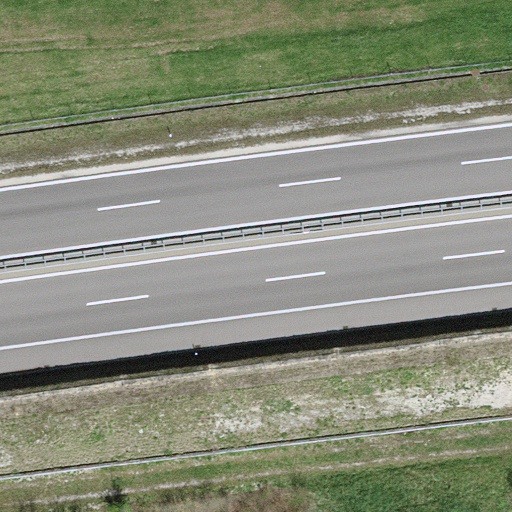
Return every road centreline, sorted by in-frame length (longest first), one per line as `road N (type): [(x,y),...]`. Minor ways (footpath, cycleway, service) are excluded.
road 1 (motorway): [(0,316),(511,250)]
road 2 (motorway): [(511,156),(0,222)]
